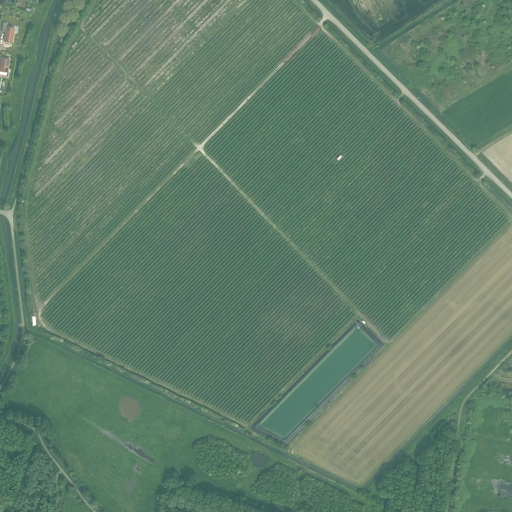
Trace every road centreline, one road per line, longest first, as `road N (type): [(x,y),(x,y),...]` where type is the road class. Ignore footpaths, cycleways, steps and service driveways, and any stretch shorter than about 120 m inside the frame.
road 1 (track): [(511,219),(389,344),(82,26),(96,0)]
road 2 (track): [(38,309),(320,25)]
road 3 (track): [(294,0),(511,213)]
road 4 (track): [(250,428),(43,327),(32,262)]
road 5 (unclassified): [(511,195),(313,0)]
road 6 (residential): [(20,342),(13,229),(10,215),(0,212)]
